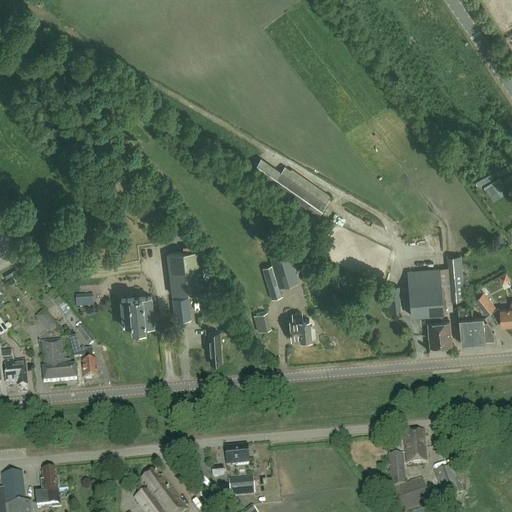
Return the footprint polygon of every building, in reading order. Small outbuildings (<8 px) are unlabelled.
[(507,10),(499,11),(500,21),(509,19),(507,10)] [(38,94),(46,106),(55,100),(47,88),(38,94)] [(49,118),(62,109),(55,100),(42,110),(49,118)] [(499,194),(507,189),(502,180),(492,187),(486,191),(489,196),(497,191),(499,194)] [(303,193),(324,207),(332,194),(311,181),(303,193)] [(442,236),(442,228),(432,228),(432,236),(442,236)] [(425,240),(425,249),(440,248),(439,239),(425,240)] [(267,283),(272,299),(282,296),(280,287),(299,281),(287,242),(268,248),(274,267),(264,270),(267,283)] [(167,253),(172,294),(211,289),(207,259),(201,260),(200,250),(194,250),(183,251),(167,253)] [(449,257),(453,301),(465,300),(464,288),(461,256),(449,257)] [(430,346),(452,344),(450,320),(443,321),(442,313),(444,313),(440,268),(408,271),(411,315),(427,314),(430,346)] [(509,274),(502,276),(504,282),(511,280),(509,274)] [(363,291),(375,290),(374,281),(362,282),(363,291)] [(389,311),(401,310),(399,285),(386,287),(389,311)] [(72,309),(93,307),(91,289),(73,291),(71,291),(72,309)] [(483,293),(474,300),(486,314),(495,307),(483,293)] [(153,324),(154,324),(154,323),(151,296),(151,295),(150,296),(122,298),(121,298),(121,299),(122,299),(124,326),(124,327),(125,327),(125,326),(133,326),(133,328),(145,327),(145,324),(153,324)] [(251,295),(243,297),(247,312),(255,309),(251,295)] [(175,319),(191,317),(189,296),(173,298),(175,319)] [(501,323),(505,323),(505,327),(511,325),(511,301),(510,301),(511,309),(499,310),(501,323)] [(485,341),(495,340),(494,331),(492,332),(492,328),(487,322),(484,322),(483,317),(472,318),(471,303),(458,304),(459,318),(461,343),(485,341)] [(301,338),(311,337),(309,318),(304,319),(303,313),(294,313),(295,320),(292,320),(293,336),(301,336),(301,338)] [(9,331),(0,319),(0,336),(1,337),(9,331)] [(83,326),(77,331),(89,346),(95,342),(83,326)] [(211,363),(221,363),(219,332),(209,333),(211,363)] [(84,379),(97,378),(96,368),(98,367),(97,364),(96,364),(96,361),(93,361),(92,349),(80,350),(77,336),(69,338),(74,358),(83,357),(83,362),(84,379)] [(44,383),(77,380),(76,366),(64,367),(62,340),(42,342),(44,368),(43,368),(44,383)] [(18,384),(16,362),(13,362),(13,360),(4,361),(6,385),(17,384),(18,384)] [(18,384),(17,384),(18,387),(28,386),(25,364),(26,364),(25,361),(16,362),(18,384)] [(403,434),(407,465),(426,462),(424,441),(423,432),(403,434)] [(227,466),(249,463),(247,445),(225,447),(227,466)] [(405,484),(403,465),(402,454),(389,456),(392,489),(384,492),(391,511),(407,511),(410,511),(433,511),(422,479),(405,484)] [(444,499),(460,493),(451,466),(435,472),(444,499)] [(213,477),(224,476),(223,467),(212,468),(213,477)] [(59,499),(58,488),(59,488),(58,479),(56,480),(55,471),(43,472),(44,482),(42,483),(43,491),(45,491),(46,495),(36,496),(38,508),(53,506),(53,509),(62,508),(61,499),(59,499)] [(145,511),(183,511),(187,510),(163,477),(161,479),(155,471),(143,480),(150,489),(136,499),(145,511)] [(4,493),(6,511),(33,511),(32,501),(26,502),(23,474),(2,476),(4,493)] [(231,496),(255,494),(253,478),(229,480),(231,496)]
